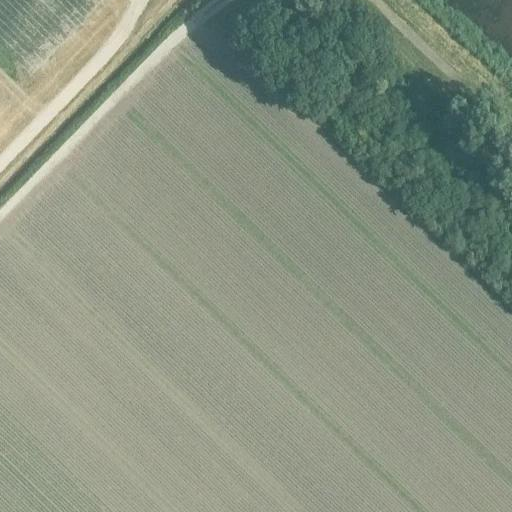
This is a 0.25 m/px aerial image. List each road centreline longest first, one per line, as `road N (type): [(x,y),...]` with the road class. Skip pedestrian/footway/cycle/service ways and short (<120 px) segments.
road 1 (track): [(0,221),(190,24),(226,0)]
road 2 (track): [(140,0),(116,41),(0,162)]
road 3 (unclassified): [(503,130),(369,0)]
